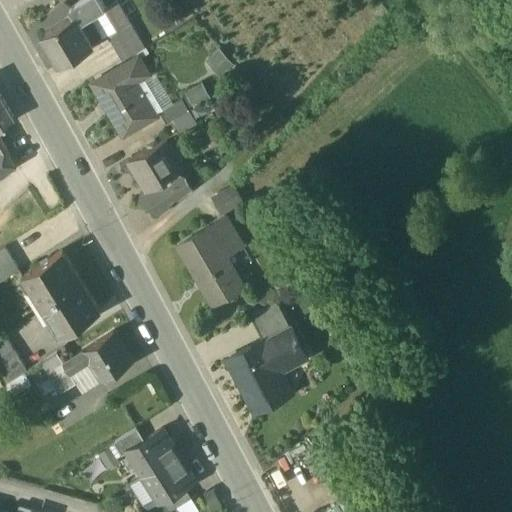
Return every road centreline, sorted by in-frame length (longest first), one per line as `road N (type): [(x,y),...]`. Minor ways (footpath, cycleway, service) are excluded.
road 1 (secondary): [(0,35),(266,511)]
road 2 (unknown): [(258,203),(149,298)]
